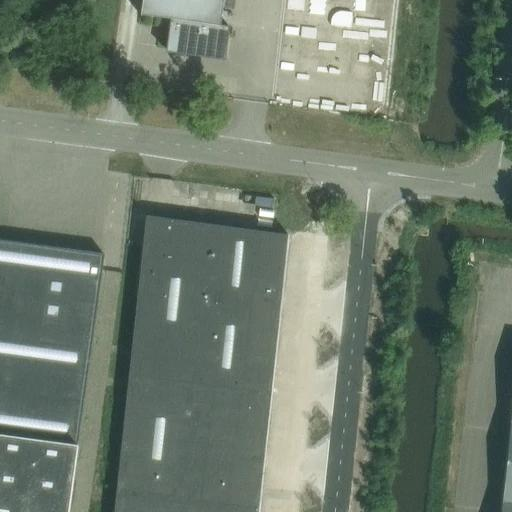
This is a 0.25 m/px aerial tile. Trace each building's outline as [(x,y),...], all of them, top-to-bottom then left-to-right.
[(141,0),(139,16),(169,20),(165,49),(168,50),(168,48),(222,55),(221,57),(224,57),(228,28),(219,26),(222,0),(141,0)] [(152,217),(154,190),(142,189),(139,216),(152,217)] [(270,395),(287,236),(144,217),(127,376),(270,395)] [(0,241),(0,511),(67,511),(79,430),(103,255),(0,241)] [(258,511),(267,428),(270,395),(127,376),(115,495),(237,511),(258,511)] [(511,511),(511,397),(499,511),(511,511)] [(237,511),(115,495),(112,511),(237,511)]
